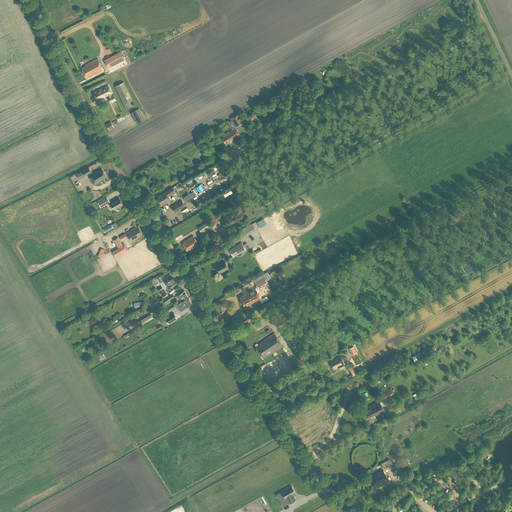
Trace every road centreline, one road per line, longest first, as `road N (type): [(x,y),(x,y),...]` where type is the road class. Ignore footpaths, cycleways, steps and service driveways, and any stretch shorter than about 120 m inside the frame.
road 1 (tertiary): [(107,150),(305,462),(364,511)]
road 2 (tertiary): [(107,150),(33,0)]
